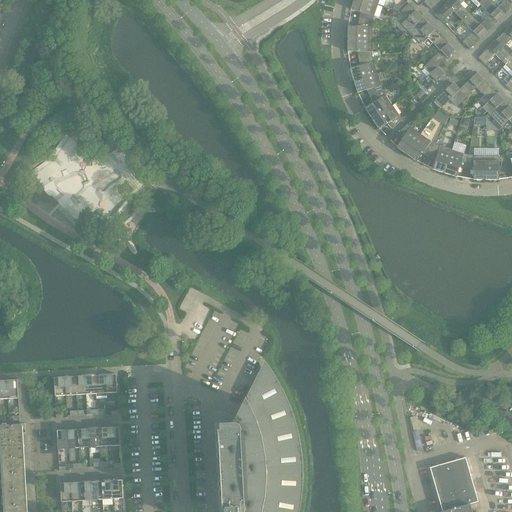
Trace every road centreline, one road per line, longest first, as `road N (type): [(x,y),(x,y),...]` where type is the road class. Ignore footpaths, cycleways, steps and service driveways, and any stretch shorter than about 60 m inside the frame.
road 1 (secondary): [(161,0),(240,102),(291,196),(335,306),(360,407),(372,511)]
road 2 (secondary): [(405,511),(388,413),(338,254),(301,168),(232,57)]
road 3 (residential): [(511,189),(454,186),(380,148),(344,79),(337,41),(346,0)]
road 4 (residential): [(423,511),(398,406),(400,379),(493,400)]
road 5 (residential): [(184,511),(169,311)]
